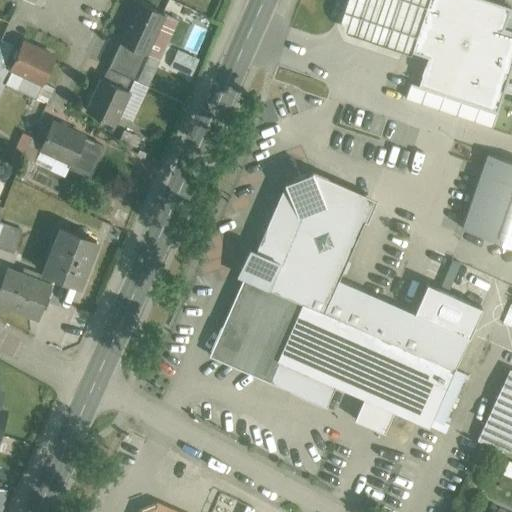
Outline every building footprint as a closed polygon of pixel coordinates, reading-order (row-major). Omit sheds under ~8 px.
[(146,0),(124,0),(102,58),(132,69),(157,4),(146,0)] [(412,44),(426,0),(344,0),(338,20),(375,32),(412,44)] [(506,4),(494,0),(426,0),(412,44),(431,50),(420,83),(495,107),(507,69),(511,53),(511,30),(499,26),(506,4)] [(47,42),(13,29),(0,60),(35,73),(47,42)] [(169,46),(164,59),(185,67),(190,54),(169,46)] [(74,102),(106,115),(120,82),(89,68),(74,102)] [(98,138),(46,110),(27,145),(79,174),(98,138)] [(511,160),(488,152),(463,225),(511,242),(511,160)] [(457,374),(469,344),(337,291),(375,207),(313,179),(283,189),(255,262),(249,258),(236,285),(241,287),(208,363),(326,413),(335,394),(442,440),(466,378),(457,374)] [(92,229),(50,212),(31,260),(73,276),(92,229)] [(0,243),(4,245),(15,221),(0,214),(0,243)] [(0,254),(0,295),(30,305),(42,268),(0,254)] [(511,377),(509,376),(479,445),(511,459),(511,377)]
